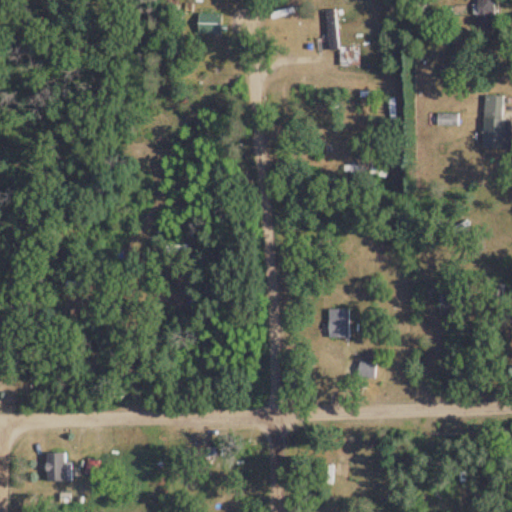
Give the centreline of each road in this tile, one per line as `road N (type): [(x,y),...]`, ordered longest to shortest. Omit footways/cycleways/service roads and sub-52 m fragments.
road 1 (residential): [(0,422),(511,409)]
road 2 (residential): [(277,511),(248,39)]
